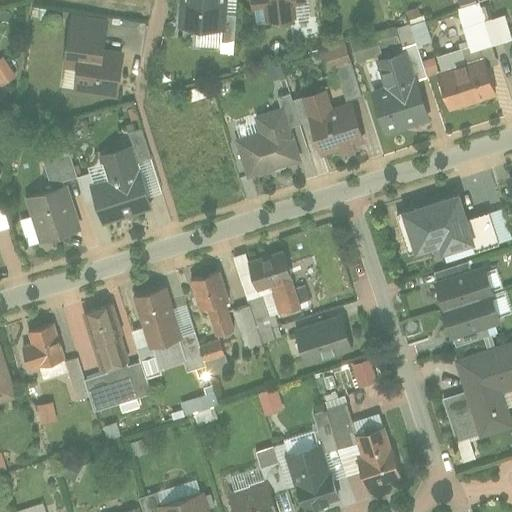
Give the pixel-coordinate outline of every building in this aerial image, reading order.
[(227,28),(228,0),(184,0),(183,24),(227,28)] [(267,19),(296,16),(294,1),(305,0),(252,0),(253,6),(265,5),(267,19)] [(68,61),(78,63),(75,88),(119,93),(124,44),(107,42),(110,13),(73,10),(68,61)] [(330,70),(341,67),(351,98),(365,94),(348,38),(323,46),(330,70)] [(374,89),(388,134),(435,119),(411,45),(379,55),(389,85),(374,89)] [(440,69),(453,108),(498,93),(485,55),(440,69)] [(0,82),(2,86),(19,78),(8,56),(0,59),(0,82)] [(306,94),(325,154),(369,140),(356,101),(337,107),(330,86),(306,94)] [(237,137),(250,179),(305,161),(287,105),(257,114),(262,129),(237,137)] [(93,184),(107,226),(157,210),(134,139),(100,150),(109,179),(93,184)] [(47,245),(85,233),(70,184),(31,196),(47,245)] [(420,213),(432,251),(475,238),(463,200),(420,213)] [(251,258),(262,290),(272,287),(280,314),(309,305),(290,246),(251,258)] [(436,279),(446,307),(497,289),(500,288),(489,260),(436,279)] [(204,311),(209,309),(218,337),(238,331),(229,303),(235,301),(224,266),(193,275),(204,311)] [(137,292),(155,348),(185,339),(167,282),(137,292)] [(497,289),(446,307),(443,309),(453,338),(507,318),(497,289)] [(120,299),(83,310),(102,370),(139,358),(120,299)] [(306,358),(353,343),(341,306),(295,321),(306,358)] [(29,369),(69,356),(57,320),(30,329),(35,343),(22,347),(29,369)] [(0,406),(20,400),(0,337),(0,406)] [(511,427),(511,407),(507,393),(511,391),(511,338),(455,357),(480,438),(511,427)] [(362,388),(381,382),(374,358),(355,363),(362,388)] [(280,387),(261,393),(268,415),(287,409),(280,387)] [(216,389),(183,402),(189,416),(222,403),(216,389)] [(41,404),(44,423),(59,421),(57,402),(41,404)] [(358,428),(366,451),(357,454),(369,491),(404,480),(385,420),(358,428)] [(309,510),(340,500),(321,438),(289,448),(309,510)] [(235,511),(281,511),(271,479),(230,492),(235,511)] [(160,511),(207,511),(201,489),(158,503),(160,511)]
